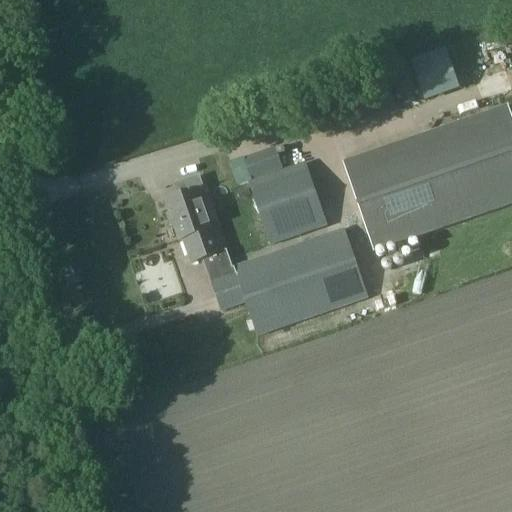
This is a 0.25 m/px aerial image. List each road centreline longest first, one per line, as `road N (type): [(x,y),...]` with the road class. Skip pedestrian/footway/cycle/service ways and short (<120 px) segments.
road 1 (track): [(0,49),(99,511)]
road 2 (unknown): [(28,188),(268,136),(308,140),(321,161)]
